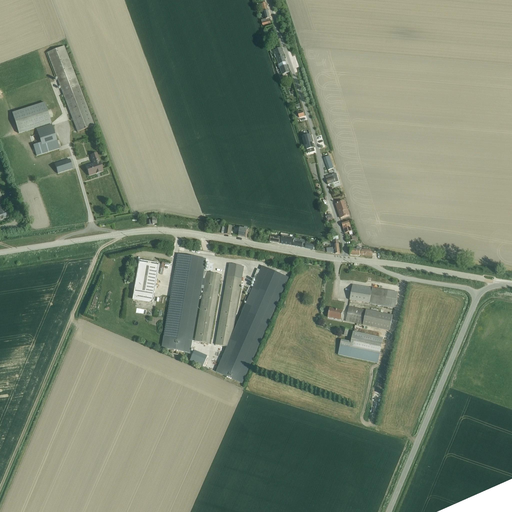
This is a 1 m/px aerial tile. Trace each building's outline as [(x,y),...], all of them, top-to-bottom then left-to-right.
[(266,3),(261,5),(266,20),(267,20),(268,21),(266,22),(267,25),(271,23),(268,10),(266,3)] [(64,46),(47,53),(60,86),(77,132),(95,126),(64,46)] [(281,49),(274,51),(282,75),(289,73),(287,66),(286,66),(285,63),(286,63),(285,59),(284,59),(281,49)] [(16,112),(12,113),(19,134),(51,123),(45,103),(16,112)] [(41,143),(33,145),(37,156),(59,149),(51,124),(36,129),(41,143)] [(310,135),(303,137),(307,150),(313,148),(310,135)] [(93,164),(86,166),(87,170),(86,171),(87,172),(88,173),(89,177),(103,172),(97,153),(90,156),(93,164)] [(330,156),(324,158),(328,171),(334,169),(330,156)] [(70,159),(54,164),(58,174),(73,169),(70,159)] [(336,174),(325,177),(328,185),(339,182),(336,174)] [(0,220),(9,217),(7,212),(0,192),(0,220)] [(344,201),(336,204),(341,219),(350,215),(348,210),(344,201)] [(349,221),(342,224),(345,234),(349,232),(350,235),(352,234),(349,221)] [(240,228),(238,236),(246,238),(248,228),(244,227),(244,229),(240,228)] [(293,246),(295,238),(282,236),(280,244),(291,246),(293,246)] [(295,238),(293,246),(294,246),(313,250),(314,245),(304,243),(305,240),(295,238)] [(350,249),(350,255),(352,255),(360,256),(360,255),(363,256),(366,256),(367,256),(372,256),(372,251),(362,250),(360,248),(360,247),(357,247),(357,250),(350,249)] [(203,279),(204,272),(206,259),(178,254),(162,348),(190,353),(201,289),(203,279)] [(140,261),(133,301),(153,304),(153,298),(155,299),(155,294),(154,294),(159,264),(140,261)] [(227,276),(242,279),(244,267),(229,264),(227,276)] [(233,334),(227,347),(216,372),(243,384),(289,278),(263,267),(262,266),(252,290),(249,288),(248,293),(250,294),(246,304),(234,333),(233,334)] [(203,279),(201,289),(204,289),(195,341),(209,344),(221,275),(206,272),(204,272),(203,279)] [(242,279),(227,276),(216,345),(227,347),(233,334),(234,333),(233,332),(242,279)] [(353,285),(350,301),(385,307),(395,308),(398,293),(393,292),(353,285)] [(349,307),(346,322),(362,325),(367,326),(389,331),(393,316),(349,307)] [(330,308),(328,318),(341,321),(343,311),(330,308)] [(341,340),(338,355),(358,359),(378,363),(383,338),(353,332),(351,342),(341,340)] [(196,349),(191,360),(204,366),(209,354),(196,349)] [(378,408),(371,407),(369,421),(376,422),(378,408)]
